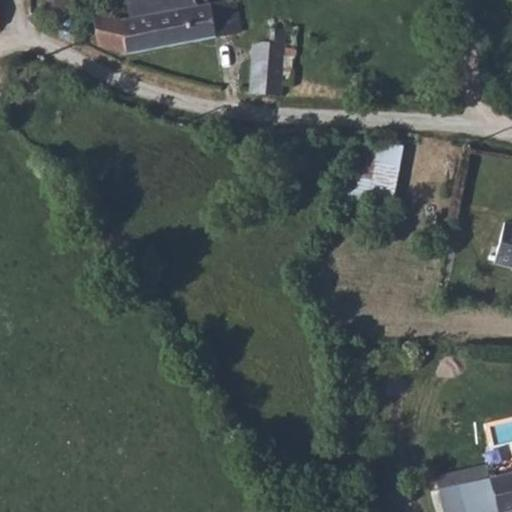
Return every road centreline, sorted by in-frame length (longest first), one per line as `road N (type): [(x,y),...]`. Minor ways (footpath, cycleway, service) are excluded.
road 1 (unclassified): [(14,35),(181,106),(387,119),(511,137)]
road 2 (track): [(468,0),(475,131)]
